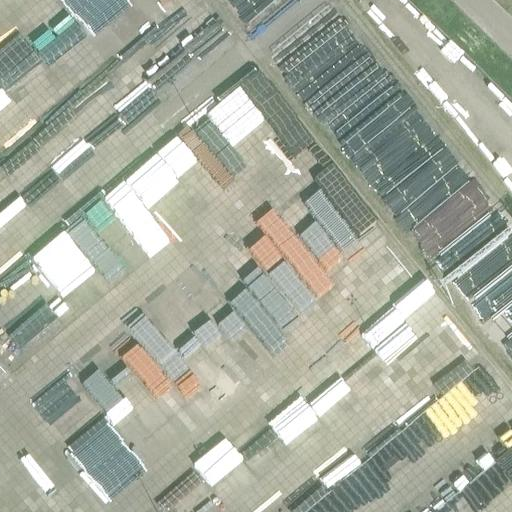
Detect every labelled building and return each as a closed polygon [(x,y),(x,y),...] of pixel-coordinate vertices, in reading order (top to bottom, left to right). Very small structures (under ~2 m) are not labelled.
[(86,0),(45,0),(0,37),(0,83),(93,8),(86,0)] [(296,344),(398,260),(366,221),(368,220),(358,208),(366,201),(321,146),(301,163),(280,138),(262,152),(281,175),(262,190),(251,177),(232,192),(238,200),(183,245),(211,279),(177,307),(200,335),(236,306),(263,339),(281,325),(296,344)] [(354,386),(453,310),(427,276),(385,308),(386,309),(326,356),(346,382),(278,435),(273,427),(206,479),(213,489),(245,464),(253,475),(359,393),(354,386)] [(162,333),(180,317),(152,285),(134,301),(162,333)] [(502,316),(490,320),(499,341),(511,337),(502,316)] [(180,344),(192,334),(180,320),(168,331),(180,344)] [(148,351),(114,381),(133,402),(167,372),(148,351)] [(164,443),(181,427),(165,410),(148,427),(164,443)] [(115,429),(77,448),(88,471),(127,451),(115,429)] [(426,454),(419,439),(404,446),(411,461),(426,454)] [(393,460),(395,466),(403,462),(396,443),(376,451),(381,465),(393,460)] [(511,479),(511,444),(499,445),(499,466),(481,466),(482,496),(498,495),(497,479),(511,479)] [(72,511),(76,510),(68,498),(63,502),(40,467),(32,472),(58,511),(72,511)]
